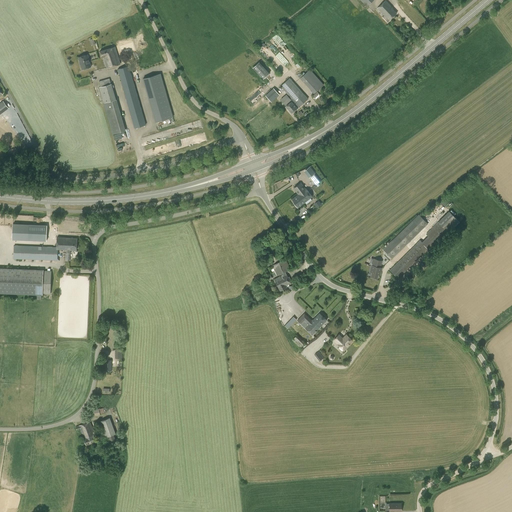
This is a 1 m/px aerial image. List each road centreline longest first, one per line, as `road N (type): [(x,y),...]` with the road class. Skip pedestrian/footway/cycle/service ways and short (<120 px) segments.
road 1 (unclassified): [(0,428),(66,420),(88,399),(97,348),(96,235),(261,189)]
road 2 (unclassified): [(482,455),(494,418),(493,384),(479,350),(435,316),(322,278),(261,189)]
road 3 (unclassified): [(242,139),(149,171),(61,178),(42,162),(0,81)]
road 4 (secondary): [(488,0),(329,129),(252,167)]
road 5 (secondary): [(252,167),(141,196),(0,197)]
road 6 (unclassified): [(242,139),(183,87),(140,0)]
